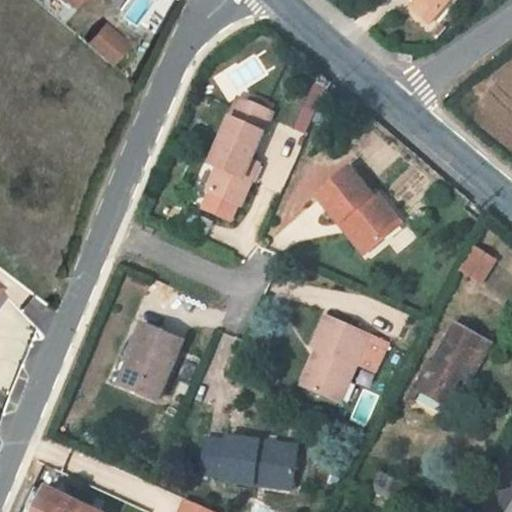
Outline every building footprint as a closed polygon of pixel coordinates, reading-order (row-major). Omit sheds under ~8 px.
[(64,0),(73,8),(79,0),(64,0)] [(420,0),(412,10),(428,24),(449,0),(420,0)] [(103,27),(87,46),(110,66),(126,48),(103,27)] [(210,193),(203,209),(231,221),(238,205),(241,206),(251,182),(244,179),(252,161),(272,115),(239,101),(218,148),(226,151),(218,169),(208,192),(210,193)] [(304,109),(295,129),(305,134),(314,113),(304,109)] [(351,115),(346,123),(361,132),(366,124),(351,115)] [(210,165),(218,169),(226,151),(218,148),(210,165)] [(259,164),(252,161),(244,179),(251,182),(259,164)] [(349,168),(316,195),(340,224),(345,219),(371,250),(402,225),(375,193),(372,196),(349,168)] [(365,255),(371,250),(345,219),(340,224),(365,255)] [(475,248),(460,271),(482,285),(497,263),(475,248)] [(308,391),(340,404),(357,365),(375,374),(388,345),(369,335),(326,316),(312,349),(317,351),(324,354),(309,389),(308,391)] [(484,338),(455,323),(434,362),(435,363),(421,391),(444,403),(459,376),(469,381),(483,354),(477,351),(484,338)] [(157,402),(183,342),(143,324),(126,364),(128,365),(119,386),(157,402)] [(403,327),(397,340),(406,344),(412,330),(403,327)] [(490,341),(484,338),(477,351),(483,354),(490,341)] [(302,386),(309,389),(324,354),(317,351),(302,386)] [(111,382),(119,386),(128,365),(126,364),(120,361),(111,382)] [(413,401),(418,392),(419,389),(417,388),(414,387),(406,401),(413,401)] [(293,484),(298,448),(227,439),(227,443),(206,441),(202,475),(222,478),(222,481),(255,486),(256,480),(293,484)] [(399,504),(407,486),(378,473),(370,490),(399,504)] [(292,490),(293,484),(256,480),(255,486),(292,490)] [(92,511),(46,490),(45,492),(33,486),(20,511),(92,511)] [(225,511),(186,501),(182,511),(225,511)]
